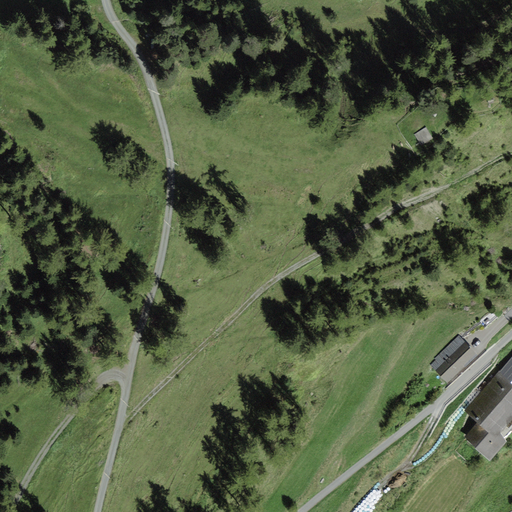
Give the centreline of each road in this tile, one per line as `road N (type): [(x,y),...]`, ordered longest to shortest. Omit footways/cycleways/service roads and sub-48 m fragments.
road 1 (track): [(511,151),(394,207),(266,287),(117,430)]
road 2 (track): [(128,360),(169,216),(168,161),(150,80),(103,0)]
road 3 (track): [(1,511),(19,477),(85,398),(128,360)]
road 4 (track): [(301,511),(428,409)]
